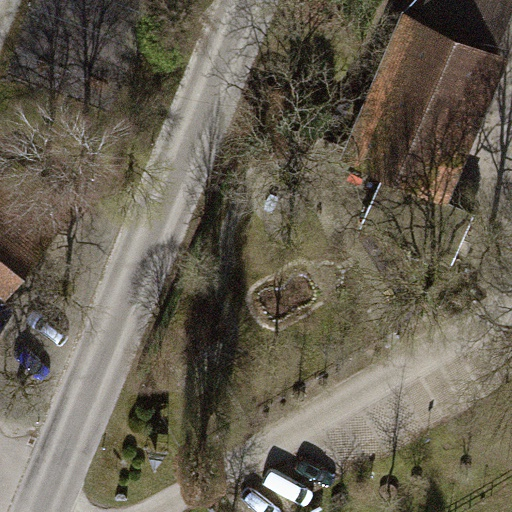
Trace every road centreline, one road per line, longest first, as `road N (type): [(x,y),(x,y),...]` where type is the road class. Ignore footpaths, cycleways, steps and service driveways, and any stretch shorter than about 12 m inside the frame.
road 1 (tertiary): [(252,0),(43,511)]
road 2 (track): [(511,296),(150,511)]
